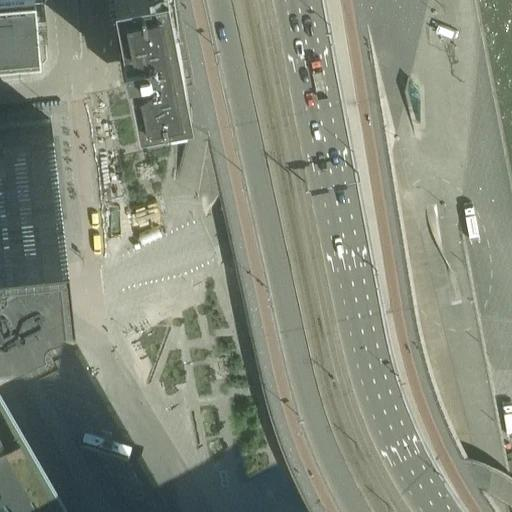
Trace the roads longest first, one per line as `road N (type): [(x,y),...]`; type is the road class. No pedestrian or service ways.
road 1 (secondary): [(441,511),(390,411),(367,341),(299,0)]
road 2 (secondary): [(217,0),(294,356),(320,442),(356,511)]
road 3 (residential): [(74,511),(0,367)]
road 4 (residential): [(61,0),(71,89),(0,96)]
